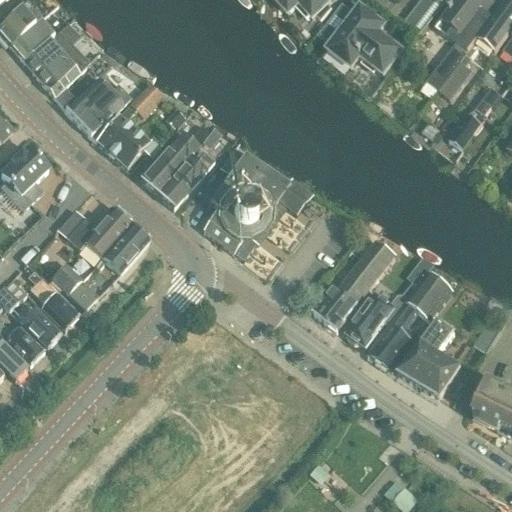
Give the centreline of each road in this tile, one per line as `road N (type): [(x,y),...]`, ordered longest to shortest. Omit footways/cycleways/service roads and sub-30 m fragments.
road 1 (tertiary): [(511,485),(214,273),(193,269)]
road 2 (tertiary): [(0,494),(192,287),(193,269)]
road 3 (tertiary): [(193,269),(44,127),(0,74)]
road 4 (unknown): [(87,401),(204,507)]
